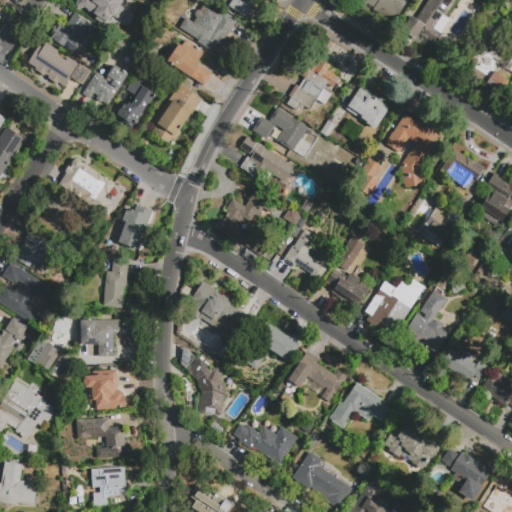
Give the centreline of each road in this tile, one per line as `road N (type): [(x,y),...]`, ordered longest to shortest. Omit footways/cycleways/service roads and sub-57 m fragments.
road 1 (residential): [(182,232),(511,445)]
road 2 (residential): [(189,200),(164,357),(172,511)]
road 3 (residential): [(303,6),(511,141)]
road 4 (residential): [(306,0),(221,129),(189,200)]
road 5 (residential): [(0,74),(189,200)]
road 6 (residential): [(172,433),(292,511)]
road 7 (residential): [(71,124),(0,242)]
